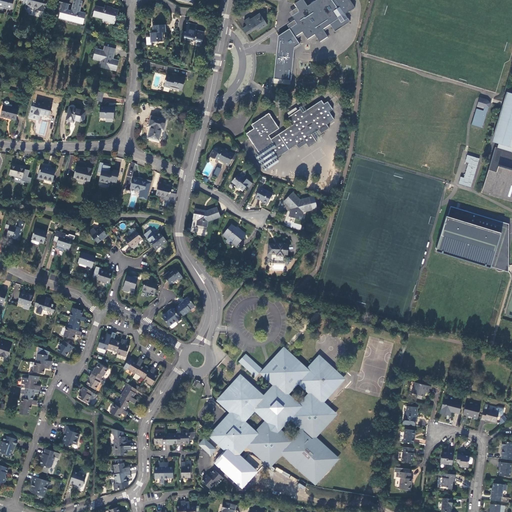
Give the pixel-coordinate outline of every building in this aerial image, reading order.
[(0,0),(0,11),(3,12),(4,7),(12,9),(14,0),(0,0)] [(45,12),(48,0),(23,0),(24,1),(23,4),(26,5),(38,8),(38,10),(45,12)] [(59,1),(57,7),(61,8),(59,16),(61,16),(61,19),(81,24),(82,21),(84,22),(86,13),(80,11),(78,11),(81,9),(82,2),(75,0),(73,0),(71,9),(70,10),(68,10),(67,8),(69,4),(59,1)] [(337,17),(338,16),(343,13),(344,12),(346,14),(350,11),(351,12),(354,10),(353,9),(355,8),(351,0),(350,0),(316,0),(315,0),(311,3),(308,6),(304,0),(299,0),(295,3),(300,10),(292,16),(297,23),(290,28),(295,36),(302,31),(307,39),(315,34),(320,42),(328,36),(323,29),(338,19),(337,17)] [(93,16),(103,19),(104,17),(108,18),(107,22),(115,24),(118,10),(111,8),(112,7),(105,5),(104,8),(96,6),(93,16)] [(268,24),(260,13),(250,19),(249,17),(244,21),(247,25),(243,28),(247,34),(256,28),(258,31),(268,24)] [(343,13),(338,16),(341,22),(347,18),(343,13)] [(197,25),(188,22),(186,32),(183,31),(182,37),(195,40),(195,43),(202,45),(205,32),(196,30),(197,25)] [(165,24),(153,25),(154,32),(150,33),(151,37),(146,37),(147,45),(151,45),(151,42),(163,41),(162,32),(166,31),(165,24)] [(291,80),(294,48),(300,44),(295,36),(290,28),(278,36),(277,49),(273,78),(291,80)] [(101,61),(100,64),(106,65),(105,69),(110,70),(111,69),(116,71),(119,60),(113,59),(112,58),(114,48),(105,46),(103,50),(96,48),(93,59),(101,61)] [(164,86),(182,90),(186,78),(176,75),(176,78),(167,75),(164,86)] [(496,148),(483,191),(511,199),(511,94),(508,93),(494,141),(499,143),(497,149),(496,148)] [(483,100),(488,100),(480,98),(478,106),(485,108),(482,105),(483,100)] [(247,134),(259,151),(260,152),(270,145),(277,157),(296,144),(299,148),(306,143),(309,147),(317,142),(312,134),(313,134),(318,130),(319,129),(321,133),(329,128),(327,124),(334,119),(330,112),(333,109),(328,101),(324,104),(322,100),(307,110),(303,112),(301,109),(300,109),(289,117),(293,124),(271,139),(269,135),(279,128),(269,113),(252,125),(255,128),(247,134)] [(490,103),(488,100),(483,100),(482,105),(485,108),(489,107),(490,103)] [(52,106),(37,102),(34,114),(39,115),(40,113),(50,116),(52,106)] [(19,109),(12,107),(4,105),(1,116),(16,120),(19,109)] [(114,107),(100,106),(100,118),(114,118),(114,107)] [(86,111),(70,107),(67,120),(74,122),(74,120),(83,122),(86,111)] [(489,107),(485,108),(484,111),(477,109),(472,126),(483,129),(489,107)] [(161,129),(164,130),(166,120),(151,116),(149,126),(151,127),(148,137),(159,140),(161,129)] [(41,120),(38,135),(45,136),(47,121),(41,120)] [(318,130),(313,134),(319,143),(324,139),(318,130)] [(260,152),(259,151),(255,154),(266,170),(280,161),(277,157),(270,145),(260,152)] [(229,166),(235,154),(230,151),(229,153),(228,152),(229,149),(225,147),(224,149),(219,147),(218,148),(216,147),(215,147),(213,148),(212,150),(209,156),(211,157),(211,158),(213,159),(214,158),(215,159),(215,158),(224,163),(229,166)] [(480,159),(468,155),(466,162),(469,163),(465,178),(461,177),(459,184),(471,188),(480,159)] [(25,167),(12,164),(10,174),(22,177),(22,180),(31,182),(32,178),(28,177),(30,170),(25,169),(25,167)] [(101,172),(101,175),(99,180),(110,183),(111,181),(117,183),(120,171),(113,169),(113,171),(110,171),(110,169),(108,168),(109,166),(100,164),(98,171),(101,172)] [(56,169),(42,165),(38,178),(52,181),(56,169)] [(87,169),(77,166),(74,177),(90,181),(93,170),(92,170),(93,168),(87,167),(87,169)] [(213,175),(217,177),(221,169),(217,167),(213,175)] [(243,191),(247,186),(250,182),(238,173),(232,182),(243,191)] [(147,181),(133,178),(131,188),(144,191),(147,181)] [(171,193),(172,188),(159,184),(156,195),(164,197),(163,201),(175,204),(177,194),(171,193)] [(272,194),(260,188),(255,197),(260,200),(261,199),(268,203),(272,194)] [(291,209),(289,216),(302,220),(303,217),(300,217),(301,212),(304,211),(313,209),(310,197),(300,200),(293,192),(284,201),(291,209)] [(509,224),(449,206),(435,252),(495,268),(509,224)] [(193,218),(198,219),(197,224),(207,227),(208,221),(220,216),(217,207),(207,211),(195,209),(193,218)] [(12,222),(7,221),(5,228),(10,229),(7,235),(14,237),(14,238),(19,240),(23,229),(24,226),(25,224),(24,223),(18,217),(15,226),(11,225),(12,222)] [(223,235),(228,239),(229,237),(233,240),(232,242),(237,246),(245,235),(237,229),(232,224),(223,235)] [(108,235),(101,227),(91,235),(97,243),(104,237),(104,238),(108,235)] [(239,227),(237,229),(245,235),(247,234),(239,227)] [(32,238),(40,241),(39,242),(43,243),(47,232),(35,228),(32,238)] [(131,247),(143,238),(136,230),(124,238),(131,247)] [(167,241),(160,232),(155,236),(154,237),(149,230),(144,234),(156,250),(163,244),(163,243),(167,241)] [(57,231),(54,241),(58,242),(56,245),(57,245),(57,248),(64,251),(64,250),(69,251),(72,240),(75,239),(76,236),(70,234),(69,236),(68,238),(65,237),(66,235),(66,234),(57,231)] [(272,257),(287,260),(289,248),(285,247),(285,246),(278,244),(278,246),(274,245),(275,245),(270,244),(269,252),(272,253),(272,257)] [(79,262),(93,266),(94,260),(96,257),(82,253),(79,262)] [(97,280),(109,283),(113,274),(108,272),(109,271),(101,269),(101,268),(97,266),(93,277),(98,279),(97,280)] [(183,278),(175,268),(170,272),(169,271),(163,275),(170,285),(178,278),(179,280),(183,278)] [(138,278),(127,275),(123,289),(123,290),(128,292),(129,291),(130,287),(134,289),(138,278)] [(157,284),(146,280),(142,290),(150,293),(150,291),(154,292),(157,284)] [(30,306),(34,296),(30,294),(29,296),(21,293),(18,302),(30,306)] [(41,299),(37,298),(34,306),(38,307),(37,312),(42,313),(43,309),(54,312),(56,306),(53,305),(54,304),(50,303),(51,299),(46,297),(46,299),(41,297),(41,299)] [(176,307),(183,315),(191,309),(195,305),(188,297),(183,300),(184,301),(180,304),(176,307)] [(73,307),(70,317),(71,317),(81,320),(85,321),(86,317),(82,316),(83,311),(73,307)] [(181,318),(173,308),(168,311),(169,312),(163,317),(169,326),(176,321),(177,322),(181,318)] [(81,320),(71,317),(68,327),(78,331),(80,327),(78,327),(79,324),(81,320)] [(68,327),(66,327),(63,336),(74,339),(76,335),(80,336),(81,332),(78,331),(68,327)] [(110,338),(112,335),(108,334),(106,338),(101,337),(98,347),(107,350),(107,349),(110,338)] [(117,352),(120,343),(117,342),(114,340),(114,339),(110,338),(107,349),(117,352)] [(126,340),(122,338),(120,343),(117,352),(117,354),(126,357),(129,346),(124,344),(126,340)] [(12,344),(2,341),(1,344),(0,343),(0,357),(5,359),(6,357),(8,357),(12,344)] [(74,346),(65,341),(63,344),(62,343),(57,350),(66,356),(69,352),(70,353),(74,346)] [(50,365),(51,365),(52,361),(47,360),(48,355),(50,352),(38,347),(36,363),(50,365)] [(304,371),(284,353),(266,372),(286,391),(304,371)] [(262,370),(245,355),(239,361),(256,377),(262,370)] [(140,365),(144,360),(140,358),(138,362),(133,359),(130,357),(123,368),(126,370),(127,369),(135,374),(135,373),(140,365)] [(321,399),(339,379),(320,361),(301,381),(321,399)] [(50,369),(50,365),(36,363),(34,362),(33,368),(33,372),(44,373),(45,368),(50,369)] [(92,373),(101,379),(103,376),(103,377),(108,369),(99,363),(96,368),(95,371),(94,370),(92,373)] [(145,379),(151,370),(148,368),(147,369),(144,367),(140,365),(135,373),(141,377),(145,379)] [(156,369),(152,367),(151,370),(145,379),(144,381),(151,386),(158,376),(153,373),(156,369)] [(106,382),(101,379),(92,373),(90,376),(91,377),(89,380),(87,384),(95,389),(100,382),(104,385),(106,382)] [(135,374),(133,378),(138,381),(141,377),(135,373),(135,374)] [(39,390),(40,390),(41,386),(37,385),(37,380),(30,379),(26,378),(25,384),(25,388),(39,390)] [(196,381),(195,381),(193,385),(193,386),(195,387),(196,386),(199,389),(202,385),(199,383),(198,383),(196,381)] [(260,399),(240,381),(223,400),(242,418),(260,399)] [(430,386),(416,382),(415,387),(413,387),(412,393),(417,395),(417,398),(422,399),(423,396),(425,396),(426,392),(429,393),(430,386)] [(95,398),(98,395),(83,386),(81,389),(83,390),(81,393),(78,397),(87,403),(87,402),(90,404),(94,398),(95,398)] [(130,401),(135,404),(137,400),(133,397),(136,393),(126,387),(121,395),(122,395),(130,401)] [(39,393),(39,390),(25,388),(23,398),(33,400),(34,395),(34,393),(36,393),(39,393)] [(296,406),(276,388),(258,408),(278,426),(296,406)] [(128,404),(130,401),(122,395),(116,405),(125,411),(127,408),(126,407),(128,404)] [(331,414),(311,396),(294,416),(314,434),(331,414)] [(451,410),(460,412),(462,402),(444,397),(440,412),(448,414),(449,409),(451,410)] [(20,414),(28,415),(30,409),(31,409),(32,404),(37,405),(37,401),(33,400),(23,398),(21,398),(20,407),(21,407),(20,414)] [(478,416),(480,406),(466,402),(463,414),(468,415),(468,413),(478,416)] [(485,403),(481,419),(485,420),(485,419),(497,421),(498,415),(501,416),(504,414),(505,408),(499,406),(496,408),(496,411),(488,409),(489,404),(485,403)] [(126,416),(128,412),(125,411),(116,405),(114,404),(109,412),(119,418),(122,414),(126,416)] [(404,420),(404,424),(415,425),(415,421),(417,422),(417,416),(416,416),(417,407),(407,406),(406,415),(405,415),(404,420)] [(252,434),(233,416),(225,425),(222,423),(212,433),(215,436),(213,439),(218,444),(221,441),(234,454),(252,434)] [(288,442),(268,424),(250,444),(270,461),(288,442)] [(63,433),(65,434),(66,434),(64,438),(62,443),(63,444),(65,445),(65,446),(70,447),(70,446),(73,445),(73,444),(76,445),(79,435),(73,432),(74,429),(66,426),(63,433)] [(123,436),(123,432),(112,429),(112,434),(114,436),(114,446),(115,446),(130,445),(130,442),(125,442),(125,436),(123,436)] [(415,430),(404,429),(403,442),(413,443),(414,435),(415,435),(415,430)] [(195,441),(195,432),(193,432),(190,433),(181,433),(180,430),(177,430),(177,434),(177,444),(177,445),(181,445),(181,443),(185,443),(189,444),(189,441),(195,441)] [(334,459),(304,432),(286,451),(316,479),(334,459)] [(163,445),(166,445),(166,434),(162,434),(162,433),(154,433),(154,444),(159,444),(162,444),(163,445)] [(166,434),(166,445),(170,445),(170,444),(173,444),(177,444),(177,434),(166,434)] [(10,457),(12,450),(12,448),(13,449),(14,446),(16,447),(19,440),(5,435),(3,441),(2,441),(1,446),(2,447),(0,452),(5,454),(6,456),(10,457)] [(212,454),(216,451),(212,447),(213,446),(209,442),(208,443),(204,440),(200,445),(204,448),(204,447),(208,451),(207,452),(211,456),(212,454)] [(502,453),(501,458),(511,459),(511,454),(510,454),(511,442),(502,440),(501,445),(502,446),(501,453),(502,453)] [(131,449),(131,445),(130,445),(115,446),(115,454),(115,455),(126,455),(126,449),(131,449)] [(413,453),(413,448),(402,447),(402,452),(403,452),(402,459),(412,460),(413,454),(416,454),(416,453),(413,453)] [(60,454),(45,449),(44,453),(43,453),(42,457),(42,458),(40,465),(44,466),(42,472),(47,473),(49,468),(51,467),(55,458),(58,459),(60,454)] [(452,463),(454,452),(444,450),(443,455),(441,455),(441,461),(452,463)] [(254,472),(230,451),(218,464),(242,485),(254,472)] [(470,456),(470,455),(463,454),(463,453),(458,452),(457,461),(460,461),(460,465),(469,466),(469,462),(470,456)] [(130,470),(130,467),(125,468),(124,462),(113,465),(115,474),(130,470)] [(191,478),(190,467),(185,467),(185,462),(180,462),(181,478),(191,478)] [(511,463),(499,462),(498,466),(501,466),(500,475),(510,476),(511,463)] [(164,485),(164,479),(164,463),(159,463),(160,467),(154,467),(155,479),(159,479),(159,485),(164,485)] [(164,463),(164,479),(173,478),(173,467),(167,467),(167,463),(164,463)] [(8,468),(0,465),(0,482),(3,484),(5,483),(6,479),(5,477),(8,468)] [(395,477),(398,477),(400,477),(399,488),(411,489),(412,477),(410,477),(411,468),(395,467),(394,471),(396,471),(395,477)] [(276,468),(275,470),(289,477),(290,474),(276,468)] [(214,469),(211,472),(208,476),(207,475),(204,479),(202,481),(210,489),(216,483),(218,485),(224,478),(214,469)] [(115,474),(114,474),(116,483),(127,481),(126,475),(130,475),(130,470),(115,474)] [(86,475),(73,471),(70,482),(76,484),(77,486),(81,487),(82,486),(86,475)] [(455,478),(456,473),(451,473),(441,471),(440,475),(443,476),(442,484),(447,485),(446,486),(452,487),(453,477),(455,478)] [(33,477),(32,481),(34,483),(33,486),(31,492),(38,494),(39,497),(41,498),(44,496),(47,487),(49,486),(50,482),(33,477)] [(491,495),(491,499),(508,501),(509,497),(503,496),(502,497),(501,499),(501,496),(502,496),(503,489),(506,490),(507,484),(504,484),(494,482),(492,495),(491,495)] [(451,511),(453,498),(443,497),(441,510),(451,511)] [(185,511),(185,502),(185,501),(181,501),(181,506),(176,507),(176,511),(185,511)] [(185,502),(185,511),(195,511),(195,506),(189,506),(189,502),(185,502)] [(236,505),(225,502),(225,503),(223,503),(221,510),(222,511),(233,511),(234,511),(233,511),(233,509),(235,510),(236,505)]
